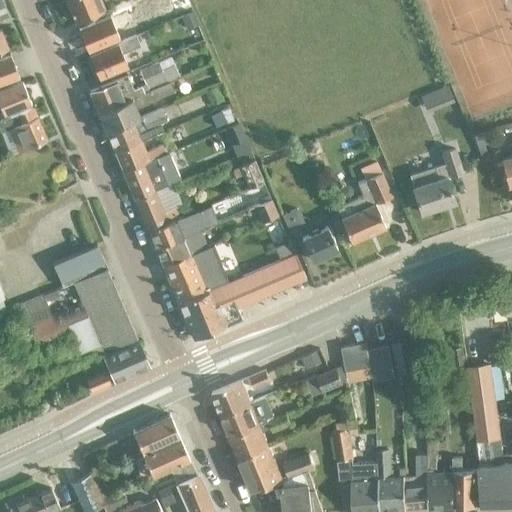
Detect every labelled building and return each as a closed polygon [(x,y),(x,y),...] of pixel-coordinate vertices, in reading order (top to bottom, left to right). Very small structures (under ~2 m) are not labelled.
[(66,0),(75,20),(103,9),(99,0),(66,0)] [(193,12),(181,16),(186,29),(198,25),(193,12)] [(109,15),(78,28),(87,50),(118,37),(112,24),(109,15)] [(150,30),(141,34),(143,40),(152,36),(150,30)] [(121,52),(138,45),(134,35),(88,54),(98,78),(127,66),(121,52)] [(0,81),(18,75),(8,54),(0,57),(0,81)] [(147,89),(168,80),(178,76),(173,64),(160,69),(157,63),(139,70),(143,78),(145,83),(133,88),(127,75),(90,91),(98,111),(123,101),(142,93),(142,92),(147,90),(147,89)] [(138,107),(162,97),(174,92),(168,80),(147,89),(147,90),(142,92),(142,93),(123,101),(98,111),(106,131),(140,116),(142,115),(138,107)] [(0,108),(2,113),(30,103),(21,82),(0,89),(0,108)] [(446,84),(435,88),(440,102),(451,97),(446,84)] [(216,86),(203,91),(209,105),(221,100),(216,86)] [(228,107),(220,110),(225,123),(233,120),(228,107)] [(32,108),(0,120),(0,130),(1,133),(8,130),(17,151),(45,139),(32,108)] [(142,115),(140,116),(106,131),(114,150),(140,139),(161,130),(158,123),(165,120),(160,108),(142,115)] [(221,111),(211,116),(215,127),(225,123),(221,111)] [(237,122),(225,127),(232,143),(244,138),(237,122)] [(145,151),(140,139),(114,150),(122,170),(164,153),(161,145),(145,151)] [(313,147),(305,150),(308,157),(316,154),(313,147)] [(445,163),(434,167),(409,175),(421,211),(424,210),(425,214),(436,210),(435,207),(454,201),(446,176),(449,175),(450,176),(462,172),(454,148),(442,152),(445,163)] [(164,153),(123,170),(134,198),(154,190),(179,179),(168,151),(164,153)] [(238,166),(248,188),(263,182),(253,160),(238,166)] [(337,206),(341,216),(351,241),(354,239),(355,241),(365,237),(364,235),(386,226),(376,203),(391,196),(381,172),(356,182),(362,195),(337,206)] [(154,190),(134,198),(148,230),(179,217),(174,207),(163,211),(154,190)] [(255,204),(254,205),(255,207),(262,222),(278,215),(270,198),(255,204)] [(179,217),(148,230),(155,247),(194,231),(216,222),(209,205),(179,217)] [(298,225),(304,223),(297,207),(282,214),(291,235),(300,231),(298,225)] [(311,258),(336,248),(326,226),(302,237),(311,258)] [(194,231),(155,247),(162,263),(197,249),(197,250),(202,248),(194,231)] [(288,242),(274,248),(279,260),(293,254),(288,242)] [(103,263),(104,263),(96,244),(51,263),(61,286),(72,282),(105,267),(103,263)] [(197,249),(162,263),(178,302),(212,287),(212,288),(227,281),(212,244),(202,248),(197,250),(197,249)] [(212,287),(178,302),(193,338),(241,318),(236,305),(246,301),(305,276),(295,253),(293,254),(279,260),(278,260),(227,281),(212,288),(212,287)] [(105,267),(72,282),(77,293),(110,279),(105,267)] [(110,279),(77,293),(82,303),(82,305),(115,291),(110,279)] [(489,290),(472,293),(474,307),(491,305),(489,290)] [(115,291),(82,305),(87,316),(120,302),(115,291)] [(82,305),(82,303),(51,316),(41,295),(18,305),(48,375),(102,351),(97,340),(92,328),(87,316),(82,305)] [(120,302),(87,316),(92,328),(125,314),(120,302)] [(130,325),(125,314),(92,328),(97,340),(130,325)] [(130,325),(97,340),(102,351),(135,337),(130,325)] [(410,340),(391,344),(398,374),(416,370),(410,340)] [(90,390),(137,369),(147,364),(137,342),(103,357),(109,370),(105,372),(105,370),(85,379),(90,390)] [(365,342),(340,346),(347,381),(371,377),(369,365),(366,350),(366,348),(365,342)] [(387,346),(366,350),(369,365),(389,361),(387,346)] [(461,347),(450,349),(453,368),(465,366),(461,347)] [(315,351),(300,358),(306,369),(320,363),(315,351)] [(49,382),(43,369),(40,359),(29,364),(38,386),(49,382)] [(477,444),(479,458),(480,465),(478,465),(480,505),(511,504),(511,453),(502,454),(498,423),(490,363),(466,366),(468,379),(477,444)] [(342,381),(336,367),(305,380),(311,394),(342,381)] [(265,370),(249,376),(254,388),(265,384),(271,381),(267,371),(266,370),(266,369),(265,370)] [(221,414),(250,402),(241,380),(212,391),(221,414)] [(250,402),(221,414),(230,435),(255,425),(265,421),(265,419),(273,415),(265,396),(250,402)] [(255,425),(230,435),(239,457),(268,446),(263,433),(272,430),(272,432),(290,424),(285,413),(259,423),(255,425)] [(141,453),(179,436),(169,414),(131,431),(141,453)] [(336,431),(332,431),(343,511),(361,511),(379,511),(378,480),(377,462),(353,463),(347,429),(356,427),(355,420),(334,424),(336,431)] [(189,458),(179,436),(141,453),(151,475),(189,458)] [(453,474),(453,471),(436,472),(437,443),(427,443),(427,453),(427,456),(428,456),(429,472),(429,508),(454,507),(454,495),(453,474)] [(477,444),(469,445),(471,459),(479,458),(477,444)] [(281,477),(268,446),(239,457),(253,492),(282,480),(285,479),(284,476),(281,477)] [(406,510),(405,476),(405,468),(399,469),(399,476),(386,476),(386,470),(390,469),(389,450),(377,450),(377,462),(378,480),(379,511),(406,510)] [(309,453),(283,462),(288,477),(303,472),(308,470),(314,468),(309,453)] [(416,476),(405,476),(406,510),(429,508),(429,472),(428,456),(427,456),(427,453),(416,454),(416,476)] [(454,495),(454,507),(476,506),(475,470),(461,470),(461,454),(456,454),(456,458),(452,459),(453,471),(453,474),(454,495)] [(322,511),(308,470),(303,472),(288,477),(285,479),(282,480),(283,486),(281,486),(283,504),(280,507),(281,511),(322,511)] [(70,482),(83,511),(86,511),(102,505),(89,474),(70,482)] [(189,511),(214,511),(197,475),(177,484),(189,511)] [(8,511),(46,511),(59,507),(51,488),(24,500),(22,496),(5,503),(8,511)] [(168,488),(158,493),(163,506),(174,501),(168,488)] [(115,492),(100,498),(106,511),(120,506),(115,492)] [(122,511),(162,511),(156,498),(141,505),(139,501),(121,509),(122,511)]
